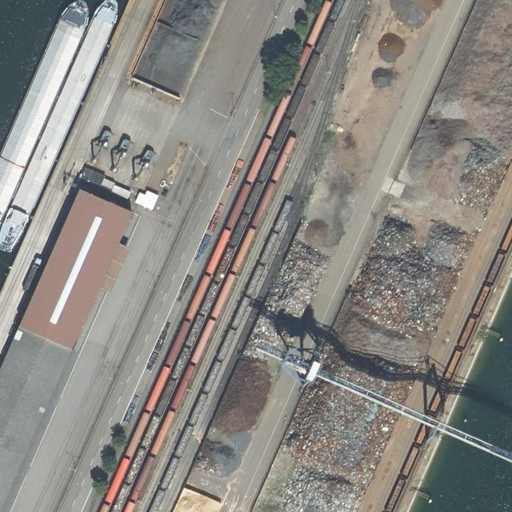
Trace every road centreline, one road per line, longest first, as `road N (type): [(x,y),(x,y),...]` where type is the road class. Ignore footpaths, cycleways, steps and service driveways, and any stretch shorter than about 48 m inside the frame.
road 1 (residential): [(67,511),(293,0)]
road 2 (unknown): [(464,0),(245,511)]
